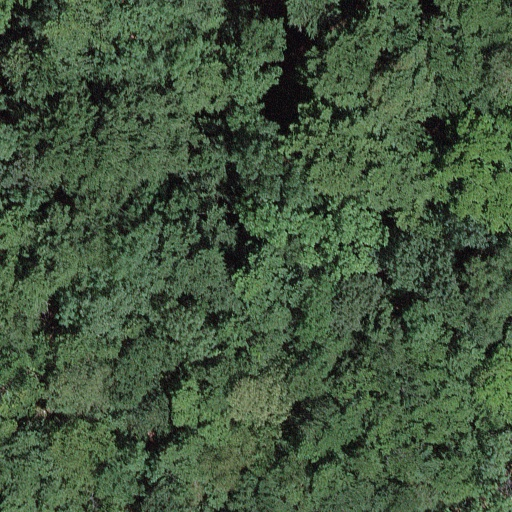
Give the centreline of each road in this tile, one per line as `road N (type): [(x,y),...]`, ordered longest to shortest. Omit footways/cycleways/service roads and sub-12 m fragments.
road 1 (motorway): [(410,511),(156,0)]
road 2 (motorway): [(0,382),(65,511)]
